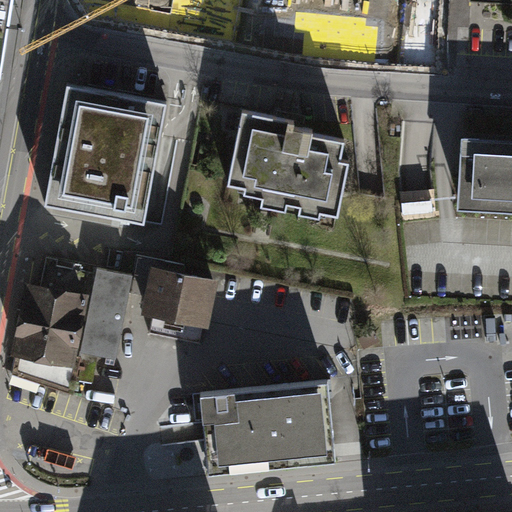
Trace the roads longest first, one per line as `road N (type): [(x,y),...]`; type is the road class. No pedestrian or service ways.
road 1 (residential): [(511,94),(266,74),(45,34)]
road 2 (primary): [(256,502),(511,476)]
road 3 (residential): [(45,34),(0,286)]
